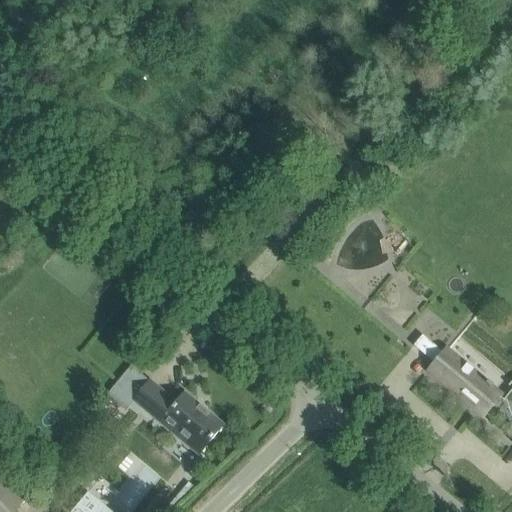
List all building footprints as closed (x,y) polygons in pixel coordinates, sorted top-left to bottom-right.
[(447,350),(428,372),(483,418),(501,396),(447,350)] [(131,367),(107,395),(123,407),(146,379),(131,367)] [(150,381),(137,397),(133,402),(173,434),(176,431),(202,452),(223,426),(185,394),(177,403),(150,381)] [(0,472),(0,511),(12,511),(26,499),(0,472)] [(189,482),(167,509),(169,511),(171,511),(196,490),(189,482)] [(109,511),(88,494),(73,511),(109,511)]
